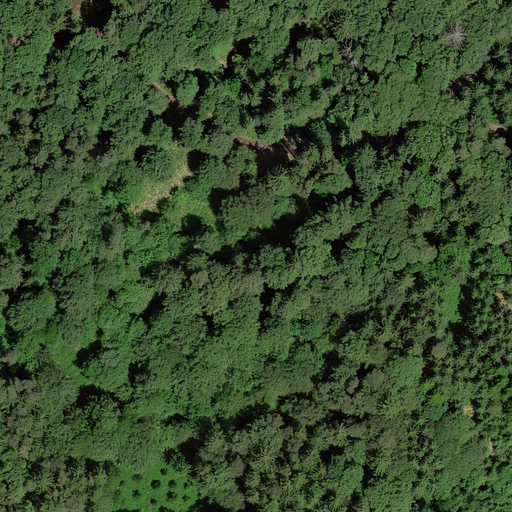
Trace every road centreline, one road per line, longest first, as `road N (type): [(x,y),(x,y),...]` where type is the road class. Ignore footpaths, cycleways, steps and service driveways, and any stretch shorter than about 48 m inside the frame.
road 1 (track): [(511,21),(415,126),(372,153),(284,152),(244,145),(141,78),(93,24),(86,0)]
road 2 (track): [(511,130),(415,126),(511,261)]
